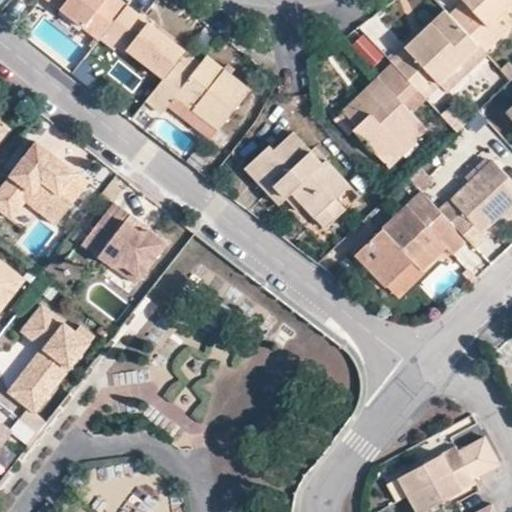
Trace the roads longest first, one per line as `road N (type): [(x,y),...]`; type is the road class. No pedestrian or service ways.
road 1 (residential): [(0,36),(416,364)]
road 2 (residential): [(416,364),(326,488),(319,511)]
road 3 (residential): [(511,448),(449,336)]
